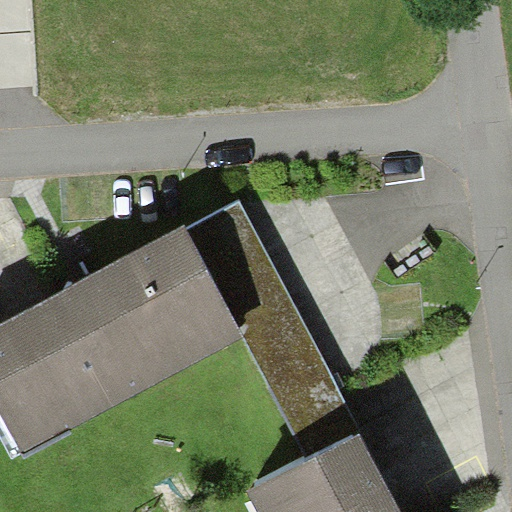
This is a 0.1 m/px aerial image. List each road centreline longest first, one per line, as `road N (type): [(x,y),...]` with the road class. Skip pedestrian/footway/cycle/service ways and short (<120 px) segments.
road 1 (residential): [(490,122),(0,154)]
road 2 (residential): [(511,336),(490,122)]
road 3 (residential): [(490,122),(471,0)]
